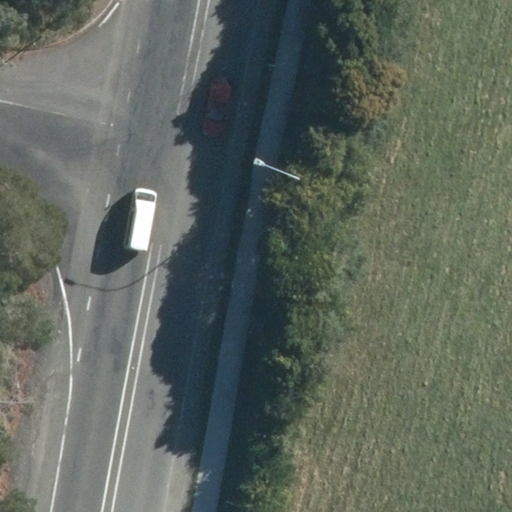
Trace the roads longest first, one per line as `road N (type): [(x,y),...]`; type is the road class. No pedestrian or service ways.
road 1 (primary): [(175,141),(107,511)]
road 2 (unclassified): [(0,102),(175,141)]
road 3 (primary): [(202,0),(175,141)]
